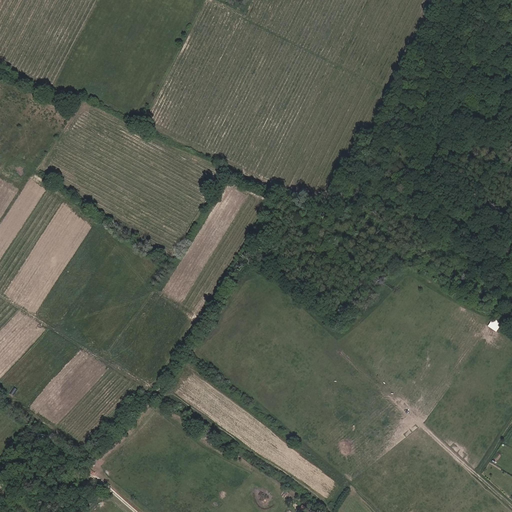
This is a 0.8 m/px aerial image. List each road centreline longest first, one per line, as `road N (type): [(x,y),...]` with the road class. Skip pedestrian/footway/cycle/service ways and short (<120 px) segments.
road 1 (track): [(330,511),(203,420),(0,292)]
road 2 (track): [(0,483),(83,472),(134,511)]
